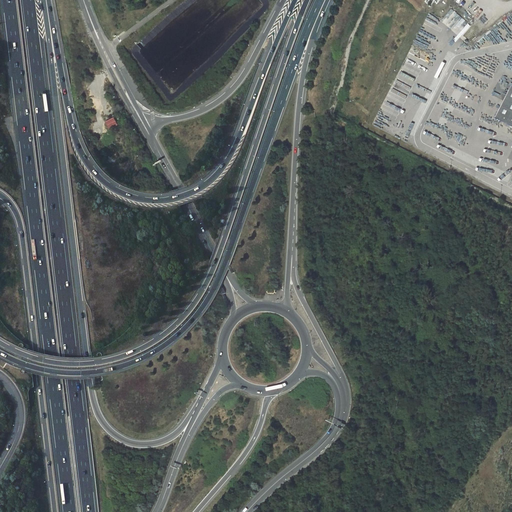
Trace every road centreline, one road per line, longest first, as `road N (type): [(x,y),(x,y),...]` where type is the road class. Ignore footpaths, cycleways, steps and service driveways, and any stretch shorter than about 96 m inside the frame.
road 1 (motorway): [(202,396),(176,432),(147,443),(120,437),(95,406),(43,0)]
road 2 (trunk): [(306,0),(220,249),(186,313),(150,343),(106,360),(56,361),(0,342)]
road 3 (motorway): [(9,0),(69,511)]
road 4 (motorway): [(88,511),(28,0)]
road 5 (trunk): [(295,0),(228,158),(202,186),(166,200),(118,191),(81,154),(47,0)]
road 6 (trunk): [(0,352),(69,372),(135,361),(187,326),(226,260)]
road 7 (trunk): [(226,260),(320,0)]
road 8 (trunk): [(288,262),(301,83),(322,0)]
road 9 (trunk): [(283,0),(224,95),(195,112),(142,123)]
road 10 (motorway): [(32,325),(54,511)]
road 11 (secondary): [(226,280),(142,123)]
road 12 (trunk): [(338,419),(346,390),(288,262)]
road 13 (motorway): [(196,511),(253,440),(272,390)]
road 14 (track): [(298,117),(326,108),(342,29),(357,0)]
road 15 (trunk): [(0,194),(19,220),(32,325)]
road 16 (tertiary): [(142,123),(83,0)]
road 17 (secondary): [(245,511),(338,419)]
